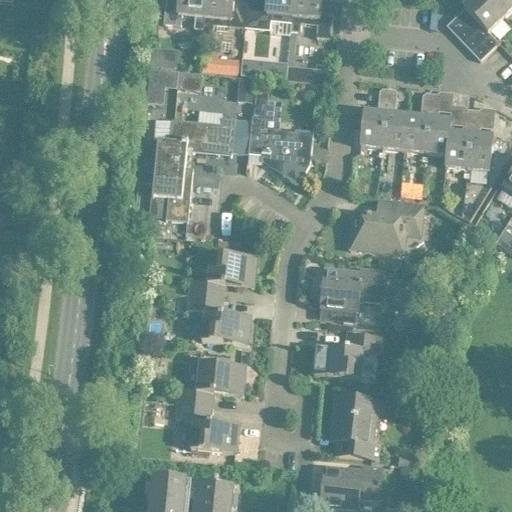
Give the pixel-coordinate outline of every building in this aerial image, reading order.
[(202,30),(203,19),(205,0),(165,0),(163,27),(180,28),(181,17),(193,18),(192,29),(202,30)] [(212,28),(244,31),(246,0),(205,0),(203,19),(202,30),(201,36),(211,37),(212,28)] [(290,36),(293,0),(246,0),(244,31),(290,36)] [(300,26),(316,28),(314,40),(329,42),(331,15),(318,14),(319,0),(293,0),(290,36),(299,36),(300,26)] [(487,34),(502,20),(483,0),(471,0),(462,9),(464,11),(473,20),(481,29),(486,35),(487,34)] [(511,0),(483,0),(502,20),(511,10),(511,0)] [(473,20),(464,11),(446,28),(454,37),(473,20)] [(481,29),(473,20),(454,37),(462,46),(481,29)] [(471,55),(489,37),(487,34),(486,35),(481,29),(462,46),(471,55)] [(489,37),(471,55),(479,63),(498,46),(492,40),(494,38),(491,35),(489,37)] [(240,77),(261,79),(263,63),(242,61),(240,77)] [(286,69),(285,84),(315,86),(317,71),(286,69)] [(239,80),(236,103),(252,105),(254,82),(239,80)] [(359,149),(382,151),(388,91),(381,91),(378,93),(377,114),(363,113),(359,149)] [(382,151),(403,153),(407,117),(394,116),(396,95),(392,92),(388,91),(382,151)] [(438,115),(451,116),(452,106),(453,95),(440,93),(436,96),(430,96),(424,156),(446,158),(449,134),(450,126),(450,122),(437,121),(438,115)] [(252,118),(265,119),(267,103),(268,96),(255,94),(254,101),(252,118)] [(419,119),(407,117),(403,153),(424,156),(430,96),(424,95),(422,98),(419,119)] [(452,106),(451,116),(450,122),(450,126),(462,128),(461,135),(449,134),(446,158),(444,170),(466,172),(472,112),(467,111),(464,108),(452,106)] [(478,112),(472,112),(466,172),(488,174),(492,138),(478,137),(479,129),(493,130),(495,111),(481,109),(478,112)] [(251,120),(247,157),(261,158),(260,164),(296,187),(309,167),(312,134),(294,132),(293,135),(263,132),(264,122),(251,120)] [(151,197),(167,199),(165,222),(188,225),(193,172),(189,172),(191,155),(230,159),(234,123),(220,121),(220,127),(170,122),(168,144),(157,143),(151,197)] [(511,210),(511,174),(496,200),(511,210)] [(377,203),(376,219),(352,216),(349,252),(402,258),(404,238),(420,239),(423,207),(377,203)] [(511,237),(503,232),(494,245),(511,256),(511,237)] [(188,298),(223,302),(224,288),(253,290),(256,260),(209,256),(206,285),(189,283),(188,298)] [(354,325),(355,313),(356,314),(357,302),(377,304),(380,272),(361,270),(360,276),(323,272),(319,310),(321,310),(319,321),(354,325)] [(223,302),(188,298),(186,313),(203,315),(201,344),(247,348),(250,318),(221,316),(223,302)] [(315,348),(312,377),(359,382),(362,353),(379,355),(380,340),(345,336),(344,350),(315,348)] [(176,406),(212,410),(213,396),(242,399),(245,369),(198,364),(195,393),(178,391),(176,406)] [(378,446),(371,446),(374,410),(381,411),(382,404),(334,400),(330,443),(335,444),(334,457),(376,461),(378,446)] [(212,410),(176,406),(175,421),(192,423),(189,452),(236,456),(239,426),(210,423),(212,410)] [(263,445),(264,459),(279,458),(279,445),(263,445)] [(361,467),(360,473),(323,470),(319,508),(356,511),(357,500),(377,502),(381,469),(361,467)] [(397,496),(417,497),(418,481),(398,480),(397,496)] [(183,511),(186,486),(153,483),(149,511),(183,511)] [(197,511),(230,511),(233,491),(200,488),(197,511)]
